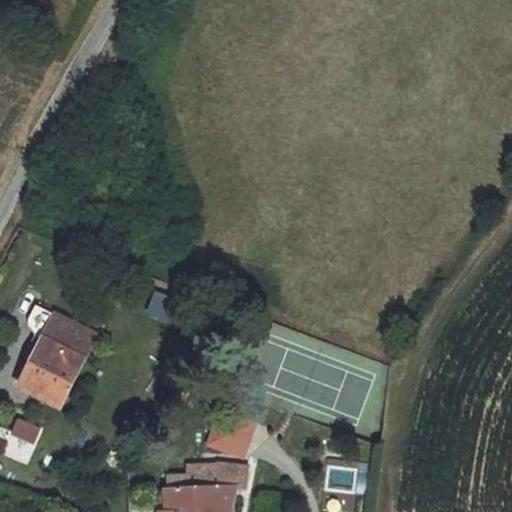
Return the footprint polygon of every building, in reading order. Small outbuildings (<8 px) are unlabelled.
[(177,307),(159,299),(153,312),(172,319),(177,307)] [(92,333),(56,316),(23,383),(59,401),(92,333)] [(214,411),(207,450),(247,457),(254,418),(214,411)] [(0,455),(27,466),(42,427),(15,417),(0,453),(0,455)] [(192,467),(191,474),(192,493),(216,493),(217,468),(192,467)] [(192,493),(191,474),(172,476),(170,511),(228,511),(231,504),(236,492),(245,497),(250,469),(217,468),(216,493),(192,493)]
